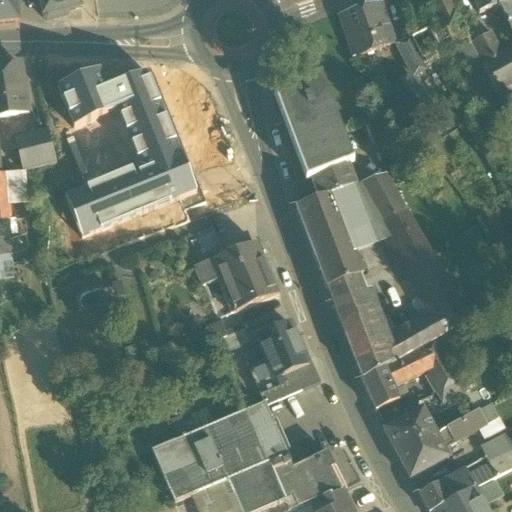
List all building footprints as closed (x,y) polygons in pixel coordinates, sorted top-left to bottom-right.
[(0,0),(0,24),(18,23),(16,0),(0,0)] [(77,0),(39,0),(41,6),(43,16),(43,19),(47,20),(57,18),(59,15),(59,13),(79,8),(77,0)] [(433,65),(437,73),(449,67),(445,60),(453,56),(470,47),(446,0),(427,0),(440,27),(410,40),(425,69),(433,65)] [(473,0),(479,16),(498,9),(494,0),(473,0)] [(511,0),(494,0),(498,9),(511,4),(511,0)] [(511,4),(498,9),(511,40),(511,4)] [(341,17),(355,60),(393,48),(380,5),(341,17)] [(469,40),(483,68),(502,58),(491,36),(478,43),(475,37),(469,40)] [(409,70),(413,78),(426,71),(425,69),(410,40),(398,46),(403,57),(403,60),(407,68),(409,70)] [(453,56),(461,72),(478,63),(470,47),(453,56)] [(511,53),(502,58),(483,68),(481,69),(494,96),(511,87),(511,53)] [(0,94),(25,90),(20,65),(0,68),(0,94)] [(100,71),(57,88),(73,127),(74,129),(117,112),(140,168),(86,189),(65,198),(82,240),(181,200),(196,194),(148,74),(107,90),(100,71)] [(185,212),(207,203),(154,71),(148,74),(196,194),(181,200),(185,212)] [(395,89),(398,94),(412,116),(428,107),(410,80),(395,89)] [(289,121),(320,202),(335,196),(353,190),(356,189),(318,85),(281,98),(280,98),(289,121)] [(382,98),(386,103),(398,94),(395,89),(382,98)] [(0,119),(28,115),(25,90),(0,94),(0,119)] [(401,123),(412,116),(398,94),(386,103),(401,123)] [(15,143),(23,174),(55,166),(47,135),(15,143)] [(5,177),(7,209),(30,207),(23,176),(5,177)] [(0,225),(9,224),(7,209),(5,177),(0,177),(0,225)] [(387,178),(361,187),(382,225),(441,329),(445,337),(468,324),(387,178)] [(367,231),(382,225),(361,187),(356,189),(353,190),(367,231)] [(353,190),(335,196),(355,252),(373,246),(367,231),(353,190)] [(297,209),(327,290),(358,279),(363,277),(355,252),(335,196),(320,202),(312,204),(297,209)] [(208,217),(184,229),(190,241),(214,229),(208,217)] [(0,260),(12,259),(9,224),(0,225),(0,260)] [(191,243),(200,267),(214,262),(224,258),(214,234),(191,243)] [(224,258),(214,262),(222,281),(236,315),(279,298),(257,245),(224,258)] [(12,259),(0,260),(0,284),(14,283),(12,259)] [(202,289),(222,281),(214,262),(200,267),(195,270),(202,289)] [(327,290),(333,305),(364,293),(358,279),(327,290)] [(391,366),(364,293),(333,305),(362,383),(383,371),(391,366)] [(418,352),(438,341),(433,333),(427,322),(387,345),(397,363),(418,352)] [(267,367),(274,382),(309,367),(308,366),(291,326),(256,340),(267,367)] [(438,341),(445,337),(441,329),(433,333),(438,341)] [(225,339),(229,353),(250,344),(245,331),(225,339)] [(425,375),(436,395),(460,382),(438,345),(420,355),(430,372),(425,375)] [(420,355),(418,352),(397,363),(391,366),(383,371),(385,374),(386,374),(399,402),(408,398),(402,385),(425,375),(430,372),(420,355)] [(250,375),(264,407),(265,408),(281,402),(317,386),(320,385),(311,365),(308,366),(309,367),(274,382),(267,367),(250,375)] [(363,384),(375,413),(399,402),(386,374),(385,374),(363,384)] [(460,382),(436,395),(439,399),(443,407),(466,394),(460,382)] [(287,460),(265,408),(264,407),(151,455),(173,508),(225,485),(237,511),(270,511),(284,507),(286,506),(272,474),(289,466),(290,466),(287,460)] [(478,414),(486,428),(498,422),(490,408),(478,414)] [(384,432),(396,456),(421,443),(420,441),(434,433),(422,411),(384,432)] [(439,435),(437,439),(443,451),(486,428),(478,414),(447,431),(439,435)] [(449,461),(443,451),(437,439),(434,433),(420,441),(421,443),(396,456),(410,481),(449,461)] [(486,460),(488,465),(511,452),(511,448),(506,437),(481,450),(485,459),(486,460)] [(511,472),(511,452),(488,465),(496,481),(511,472)] [(286,511),(291,511),(325,500),(330,498),(332,499),(344,493),(333,471),(335,470),(327,454),(310,461),(311,465),(292,473),(291,470),(289,466),(272,474),(286,506),(284,507),(286,511)] [(310,461),(291,470),(292,473),(311,465),(310,461)] [(477,478),(469,482),(464,472),(418,497),(426,511),(436,511),(474,492),(475,492),(482,488),(477,478)] [(484,511),(474,492),(436,511),(441,511),(445,510),(446,511),(484,511)] [(350,505),(344,493),(332,499),(330,498),(325,500),(330,511),(335,511),(350,505)]
